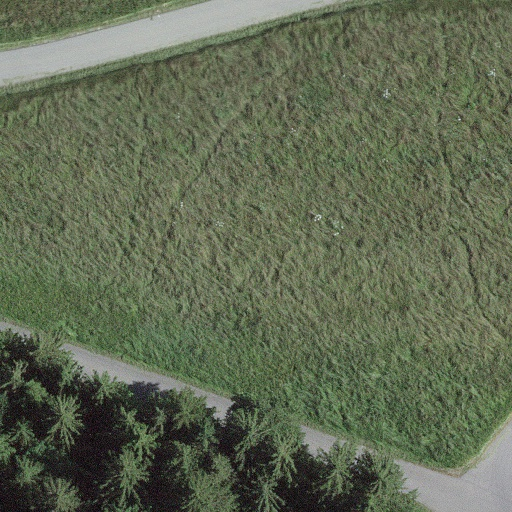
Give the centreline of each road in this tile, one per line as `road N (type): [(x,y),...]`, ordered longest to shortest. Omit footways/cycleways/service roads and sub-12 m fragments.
road 1 (unclassified): [(0,330),(488,504)]
road 2 (unclassified): [(0,67),(281,0)]
